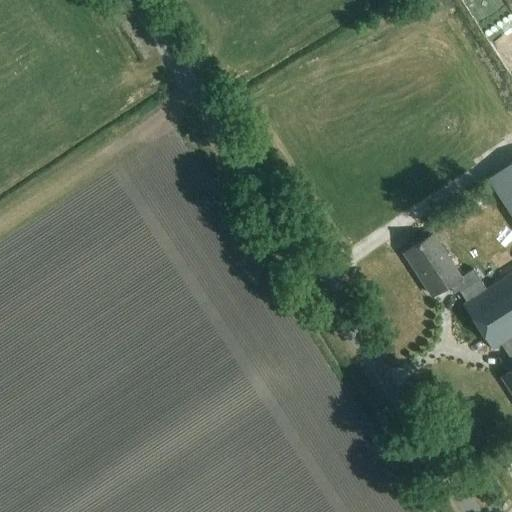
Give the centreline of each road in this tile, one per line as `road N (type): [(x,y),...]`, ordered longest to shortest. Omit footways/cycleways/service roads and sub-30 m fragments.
road 1 (tertiary): [(466,511),(131,0)]
road 2 (track): [(211,121),(410,0)]
